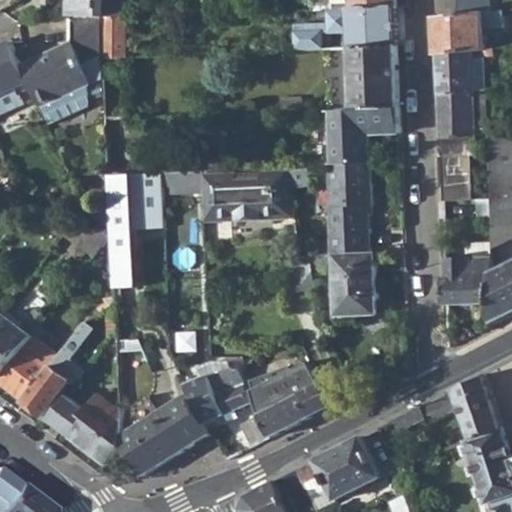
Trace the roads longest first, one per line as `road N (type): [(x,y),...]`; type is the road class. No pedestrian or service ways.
road 1 (residential): [(416,0),(430,379)]
road 2 (residential): [(430,379),(213,490)]
road 3 (residential): [(0,432),(102,511)]
